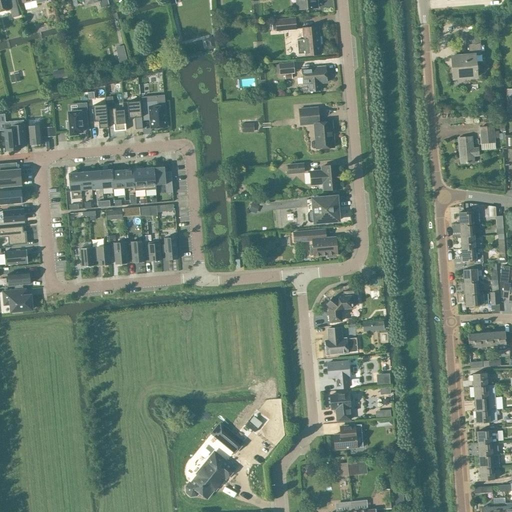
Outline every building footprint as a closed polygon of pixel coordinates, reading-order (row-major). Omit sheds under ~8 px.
[(12,18),(19,16),(15,0),(9,2),(8,0),(0,0),(0,11),(10,9),(12,18)] [(100,8),(109,6),(107,0),(84,0),(86,5),(99,1),(100,8)] [(299,0),(300,9),(318,8),(317,0),(299,0)] [(276,31),(296,29),(295,18),(275,20),(276,31)] [(482,20),(482,32),(495,32),(495,20),(482,20)] [(305,56),(321,54),(318,27),(303,28),(304,39),(297,40),(298,54),(305,54),(305,56)] [(467,37),(469,55),(451,57),(452,75),(465,74),(466,77),(477,77),(475,55),(481,55),(480,36),(467,37)] [(212,37),(205,39),(208,50),(215,48),(212,37)] [(125,53),(118,55),(119,63),(127,61),(125,53)] [(280,74),(294,73),(293,63),(279,64),(280,74)] [(319,83),(327,82),(325,67),(302,69),(303,84),(309,84),(310,91),(320,90),(319,83)] [(68,69),(60,71),(62,79),(70,77),(68,69)] [(18,73),(10,75),(12,83),(20,81),(18,73)] [(164,94),(142,96),(142,103),(144,114),(150,114),(151,128),(167,127),(165,106),(164,94)] [(136,129),(142,128),(140,102),(128,103),(129,118),(135,117),(136,129)] [(69,122),(67,122),(68,130),(70,130),(70,135),(77,134),(77,133),(82,132),(82,126),(82,124),(88,124),(87,110),(87,103),(79,103),(80,110),(80,111),(68,112),(69,122)] [(105,105),(93,106),(95,121),(99,121),(100,128),(107,127),(105,105)] [(319,123),(318,107),(299,109),(300,125),(314,124),(315,141),(313,141),(311,142),(312,147),(313,148),(316,148),(316,149),(334,147),(332,122),(319,123)] [(115,108),(108,109),(110,126),(110,127),(113,126),(114,131),(125,130),(124,110),(115,111),(115,108)] [(254,123),(241,124),(241,125),(242,133),(254,132),(254,123)] [(12,128),(4,129),(6,151),(21,150),(20,145),(26,144),(25,124),(12,125),(12,128)] [(42,144),(40,126),(29,127),(31,145),(42,144)] [(479,127),(480,144),(495,143),(494,126),(479,127)] [(45,137),(54,136),(54,129),(44,130),(45,137)] [(474,162),(473,156),(479,156),(478,147),(472,148),(471,137),(458,138),(461,164),(474,162)] [(3,170),(3,164),(0,164),(0,187),(22,186),(21,169),(3,170)] [(288,173),(304,172),(303,164),(288,165),(288,173)] [(339,180),(340,180),(339,173),(338,165),(322,166),(322,171),(310,172),(311,185),(323,184),(324,190),(340,188),(339,180)] [(164,167),(153,168),(155,189),(156,189),(156,185),(166,184),(164,167)] [(153,168),(143,169),(145,190),(155,189),(153,168)] [(132,169),(122,170),(123,188),(134,187),(132,169)] [(143,169),(132,169),(134,187),(135,187),(135,191),(145,190),(143,169)] [(111,170),(100,171),(102,188),(112,187),(111,170)] [(112,170),(111,170),(112,187),(113,187),(113,189),(123,188),(122,170),(112,171),(112,170)] [(100,171),(90,172),(91,189),(102,188),(100,171)] [(90,172),(79,173),(81,190),(91,189),(90,172)] [(79,173),(68,174),(70,191),(81,190),(79,173)] [(19,191),(0,192),(0,205),(0,207),(20,205),(19,191)] [(315,223),(339,221),(337,197),(313,199),(314,212),(309,212),(308,214),(308,220),(310,222),(315,222),(315,223)] [(252,202),(248,210),(256,214),(259,206),(257,205),(258,202),(254,200),(253,203),(252,202)] [(4,222),(25,221),(24,209),(3,210),(4,222)] [(107,220),(115,219),(114,210),(106,211),(107,220)] [(479,211),(472,211),(459,212),(460,225),(473,224),(479,224),(479,211)] [(474,236),(473,224),(460,225),(461,237),(474,236)] [(23,231),(23,227),(0,228),(0,237),(8,237),(9,245),(27,244),(26,231),(23,231)] [(335,254),(337,254),(335,237),(324,238),(323,230),(294,233),(294,242),(312,240),(313,245),(310,246),(310,255),(314,255),(314,256),(327,255),(328,257),(335,256),(335,254)] [(474,243),(474,236),(461,237),(461,249),(481,248),(481,243),(474,243)] [(166,259),(178,258),(176,238),(164,239),(165,244),(162,245),(162,244),(162,253),(163,253),(163,252),(165,252),(166,259)] [(144,257),(143,246),(143,241),(131,242),(133,262),(144,261),(144,257)] [(115,264),(128,263),(126,242),(114,244),(115,264)] [(146,245),(143,246),(144,257),(147,257),(149,257),(150,261),(161,260),(160,242),(148,243),(148,245),(146,245)] [(95,247),(92,248),(93,261),(96,261),(98,261),(99,265),(110,264),(109,246),(97,247),(95,247)] [(93,261),(92,248),(92,247),(80,248),(82,267),(93,266),(93,261)] [(468,261),(469,261),(474,261),(474,265),(483,264),(481,248),(461,249),(462,262),(466,261),(468,261)] [(5,265),(28,264),(27,250),(4,252),(5,265)] [(464,282),(477,281),(476,269),(463,270),(464,282)] [(30,284),(29,272),(8,274),(9,286),(15,285),(15,288),(23,288),(23,287),(22,285),(30,284)] [(464,289),(465,294),(478,293),(477,281),(464,282),(462,283),(462,289),(464,289)] [(511,287),(510,287),(511,284),(504,283),(502,297),(508,298),(508,300),(509,301),(509,303),(511,302),(511,287)] [(26,295),(26,289),(2,291),(3,306),(9,305),(10,313),(33,311),(32,294),(26,295)] [(353,305),(359,305),(357,290),(343,291),(344,295),(337,295),(335,298),(333,296),(327,304),(328,305),(326,308),(327,316),(329,315),(329,322),(341,321),(341,312),(344,309),(353,308),(353,305)] [(465,294),(463,295),(463,301),(465,301),(466,307),(479,306),(484,305),(483,293),(478,293),(465,294)] [(383,321),(373,322),(373,330),(384,329),(383,321)] [(326,355),(347,353),(346,339),(342,339),(341,328),(328,329),(329,340),(325,341),(326,355)] [(505,331),(493,332),(494,351),(506,350),(505,331)] [(486,350),(486,346),(493,346),(494,351),(493,332),(480,333),(481,347),(481,350),(486,350)] [(468,334),(469,348),(481,347),(480,333),(468,334)] [(348,376),(349,376),(348,361),(327,363),(328,378),(336,377),(337,388),(349,387),(348,376)] [(473,386),(487,385),(486,373),(472,374),(473,386)] [(388,374),(378,375),(379,385),(389,384),(388,374)] [(487,385),(473,386),(474,399),(495,397),(494,385),(487,385)] [(351,401),(353,400),(352,395),(351,394),(349,394),(349,393),(330,395),(331,409),(336,409),(337,421),(350,419),(349,407),(350,407),(350,401),(351,401)] [(495,397),(474,399),(475,411),(496,409),(495,397)] [(496,409),(475,411),(476,423),(487,422),(490,422),(497,422),(496,409)] [(253,416),(249,422),(256,427),(260,422),(253,416)] [(219,423),(211,433),(217,437),(235,452),(243,442),(225,428),(219,423)] [(340,426),(341,434),(334,435),(335,449),(357,447),(356,434),(362,433),(361,424),(340,426)] [(494,438),(491,438),(490,430),(477,431),(478,444),(494,442),(494,438)] [(494,443),(494,442),(478,444),(479,456),(498,455),(497,442),(494,443)] [(226,478),(234,468),(214,452),(205,464),(206,465),(191,484),(190,483),(186,487),(187,492),(191,496),(196,495),(199,491),(207,498),(224,476),(226,478)] [(499,467),(498,455),(479,456),(479,469),(493,467),(499,467)] [(347,463),(348,476),(359,475),(357,461),(347,463)] [(337,477),(348,476),(347,463),(336,464),(337,477)] [(493,467),(479,469),(480,481),(494,480),(493,467)] [(383,489),(385,509),(396,508),(403,507),(404,507),(402,488),(401,488),(395,489),(394,488),(383,489)] [(358,502),(351,503),(352,511),(376,511),(376,509),(359,511),(358,502)] [(343,504),(344,511),(352,511),(351,503),(343,504)] [(505,511),(505,503),(493,504),(493,507),(493,511),(505,511)]
